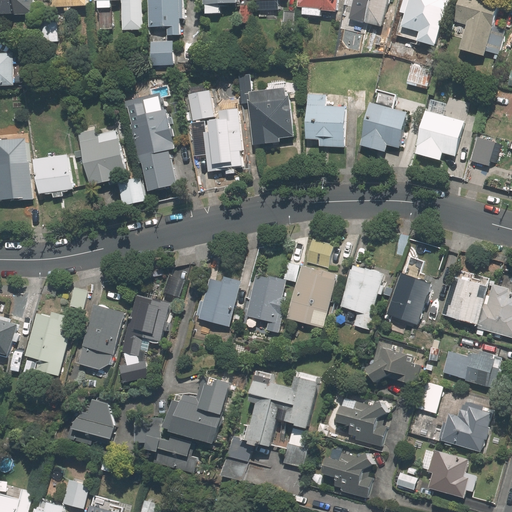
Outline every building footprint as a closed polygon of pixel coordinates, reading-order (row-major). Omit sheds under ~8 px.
[(35,13),(34,0),(0,0),(0,3),(2,4),(2,14),(35,13)] [(53,0),(54,6),(66,5),(66,10),(71,10),(70,5),(89,4),(88,0),(53,0)] [(98,0),(100,0),(100,7),(113,6),(112,0),(124,0),(125,29),(144,28),(143,0),(98,0)] [(150,0),(152,25),(169,24),(170,34),(182,33),(181,17),(185,17),(184,0),(150,0)] [(221,12),(221,3),(238,2),(238,0),(204,0),(205,3),(207,3),(207,13),(221,12)] [(299,0),(299,5),(305,6),(304,13),(320,15),(320,8),(338,10),(339,0),(299,0)] [(382,26),(388,0),(354,0),(351,18),(382,26)] [(411,0),(408,11),(428,16),(427,22),(443,27),(450,0),(411,0)] [(499,53),(506,29),(494,25),(501,2),(494,0),(462,0),(457,21),(468,24),(461,48),(486,55),(488,50),(499,53)] [(254,4),(241,4),(242,21),(255,21),(254,4)] [(294,28),(297,11),(286,10),(287,7),(275,6),(272,26),(294,28)] [(42,21),(43,42),(59,41),(58,20),(42,21)] [(355,29),(341,26),(336,51),(350,54),(355,29)] [(174,40),(152,41),(153,64),(175,64),(174,40)] [(396,54),(411,59),(415,44),(400,40),(396,54)] [(442,45),(430,42),(426,58),(438,61),(442,45)] [(0,85),(15,85),(15,52),(0,52),(0,85)] [(433,69),(413,64),(408,82),(428,88),(433,69)] [(255,90),(253,73),(242,74),(245,102),(252,101),(256,144),(283,141),(283,136),(297,135),(293,95),(288,95),(287,86),(255,90)] [(365,109),(366,88),(347,87),(347,107),(327,106),(328,94),(310,94),(308,138),(322,138),(321,145),(346,146),(348,108),(365,109)] [(215,112),(211,91),(190,95),(194,120),(198,155),(209,154),(210,170),(228,169),(228,167),(244,165),(240,128),(239,128),(236,110),(215,112)] [(395,107),(398,95),(382,91),(379,103),(375,102),(364,144),(389,150),(390,144),(402,147),(411,111),(395,107)] [(173,112),(178,139),(189,137),(183,100),(172,102),(174,111),(173,112)] [(150,119),(146,102),(130,106),(134,123),(133,124),(142,163),(171,156),(170,149),(177,147),(170,115),(150,119)] [(450,115),(430,109),(418,152),(442,159),(444,152),(457,155),(467,120),(456,117),(458,112),(451,111),(450,115)] [(128,170),(119,133),(102,137),(101,133),(84,137),(85,141),(82,142),(92,184),(121,177),(120,172),(128,170)] [(480,137),(475,156),(490,160),(495,141),(480,137)] [(13,161),(12,153),(0,154),(0,199),(16,198),(17,200),(34,198),(31,159),(13,161)] [(65,195),(64,189),(76,188),(70,153),(37,158),(43,193),(54,191),(55,196),(65,195)] [(120,182),(125,205),(148,200),(143,177),(120,182)] [(315,238),(309,261),(330,267),(336,244),(315,238)] [(268,330),(280,333),(289,298),(285,297),(289,280),(296,282),(300,266),(290,263),(286,278),(271,274),(270,277),(258,274),(248,314),(271,321),(268,330)] [(329,311),(340,273),(306,264),(295,302),(298,302),(296,310),(325,318),(327,311),(329,311)] [(386,273),(368,268),(367,272),(354,269),(343,305),(358,309),(354,324),(371,330),(376,314),(374,313),(380,292),(389,295),(393,282),(384,279),(386,273)] [(403,272),(389,314),(419,324),(433,282),(403,272)] [(170,275),(166,291),(182,295),(186,279),(170,275)] [(480,323),(478,327),(511,336),(511,291),(511,288),(495,283),(489,304),(487,303),(492,285),(457,275),(446,314),(480,323)] [(231,326),(244,280),(226,276),(225,281),(212,278),(209,291),(205,290),(198,315),(202,316),(202,318),(231,326)] [(84,311),(89,293),(76,290),(71,308),(84,311)] [(155,299),(140,295),(125,351),(126,351),(128,364),(122,366),(125,382),(150,376),(146,360),(142,361),(140,355),(145,335),(162,340),(173,302),(156,297),(155,299)] [(115,354),(126,312),(96,304),(84,346),(86,346),(81,363),(101,369),(111,364),(113,354),(115,354)] [(39,313),(28,355),(41,359),(38,369),(60,375),(70,337),(65,336),(71,316),(54,311),(53,316),(39,313)] [(10,353),(19,323),(0,318),(0,353),(9,356),(9,353),(10,353)] [(417,384),(422,365),(414,363),(416,355),(402,351),(403,346),(381,340),(375,363),(369,366),(379,382),(388,376),(417,384)] [(434,351),(432,359),(439,360),(443,346),(436,344),(434,351)] [(474,357),(451,350),(445,372),(468,378),(468,380),(496,388),(502,369),(500,368),(502,358),(496,357),(497,354),(483,351),(482,354),(475,353),(474,357)] [(295,387),(273,381),(274,378),(260,374),(253,400),(260,402),(253,425),(248,423),(244,439),(235,436),(224,474),(245,480),(255,443),(261,445),(261,442),(273,445),(280,419),(296,423),(285,462),(305,467),(315,428),(309,427),(321,381),(298,375),(295,387)] [(216,441),(233,382),(219,378),(217,385),(208,382),(204,398),(198,396),(196,403),(182,399),(181,402),(175,400),(168,427),(174,428),(173,430),(216,441)] [(425,382),(418,408),(439,413),(446,387),(425,382)] [(376,405),(346,397),(339,421),(353,425),(351,433),(359,435),(357,439),(383,446),(390,422),(387,420),(388,415),(386,414),(390,412),(384,400),(376,405)] [(118,427),(111,402),(95,398),(92,413),(85,411),(83,417),(81,416),(77,421),(75,428),(73,427),(69,439),(92,445),(93,439),(114,444),(118,427)] [(484,410),(486,406),(472,402),(471,406),(465,404),(462,416),(451,413),(448,423),(445,422),(441,437),(444,438),(444,440),(482,450),(486,437),(488,438),(492,426),(489,426),(493,412),(484,410)] [(173,440),(165,438),(165,418),(139,417),(139,441),(150,441),(148,447),(158,450),(155,461),(196,472),(199,460),(193,458),(197,441),(175,435),(173,440)] [(433,438),(437,424),(429,422),(425,436),(433,438)] [(16,440),(7,437),(5,446),(14,448),(16,440)] [(84,450),(82,459),(94,462),(96,454),(84,450)] [(360,457),(332,450),(325,473),(339,477),(337,485),(344,487),(343,490),(369,497),(374,478),(370,477),(373,466),(372,466),(376,464),(369,452),(360,457)] [(435,472),(431,487),(466,497),(468,489),(475,491),(479,476),(468,474),(472,460),(436,450),(430,470),(435,472)] [(419,477),(403,472),(398,487),(415,492),(419,477)] [(64,503),(85,508),(91,485),(71,480),(64,503)] [(209,506),(215,485),(204,482),(198,503),(209,506)] [(29,511),(34,495),(24,492),(18,511),(29,511)] [(157,511),(160,503),(146,500),(143,511),(157,511)] [(64,511),(67,505),(50,501),(47,511),(37,508),(36,511),(64,511)]
